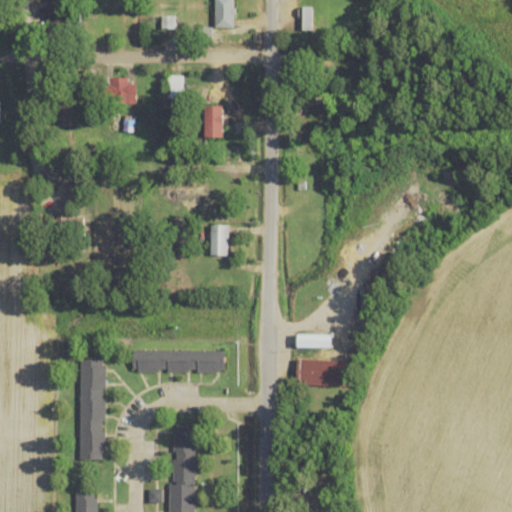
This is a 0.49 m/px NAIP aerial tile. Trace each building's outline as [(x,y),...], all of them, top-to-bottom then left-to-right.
[(233,0),(215,0),(216,28),(234,28),(233,0)] [(313,8),(304,8),(304,31),(313,31),(313,8)] [(169,99),(184,99),(184,76),(169,76),(169,99)] [(136,104),(136,79),(101,79),(101,104),(136,104)] [(223,138),(223,107),(209,107),(209,138),(223,138)] [(229,225),(211,225),(211,256),(229,256),(229,225)] [(318,350),(318,352),(334,352),(334,334),(298,334),(298,350),(318,350)] [(226,351),(134,350),(134,373),(226,373),(226,351)] [(105,460),(106,360),(81,360),(80,460),(105,460)] [(349,361),(298,360),(298,386),(348,386),(349,361)] [(195,511),(195,425),(172,425),(172,511),(195,511)] [(75,511),(97,511),(98,494),(76,493),(75,511)]
